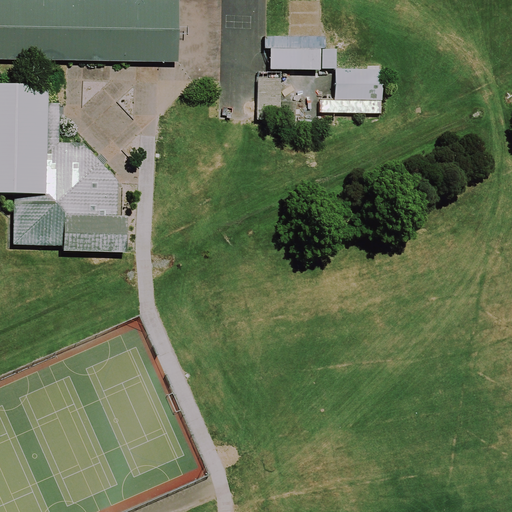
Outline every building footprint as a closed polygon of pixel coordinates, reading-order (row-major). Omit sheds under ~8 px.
[(162,0),(0,0),(0,51),(161,55),(162,0)] [(298,40),(264,40),(264,72),(250,72),(248,120),(275,122),(277,72),(298,72),(298,40)] [(334,68),(333,100),(384,102),(385,69),(334,68)] [(55,89),(0,87),(0,194),(18,195),(17,246),(131,248),(132,216),(117,216),(120,106),(55,105),(55,89)] [(286,103),(276,103),(276,136),(317,136),(317,122),(290,122),(291,105),(296,105),(296,95),(286,95),(286,103)]
